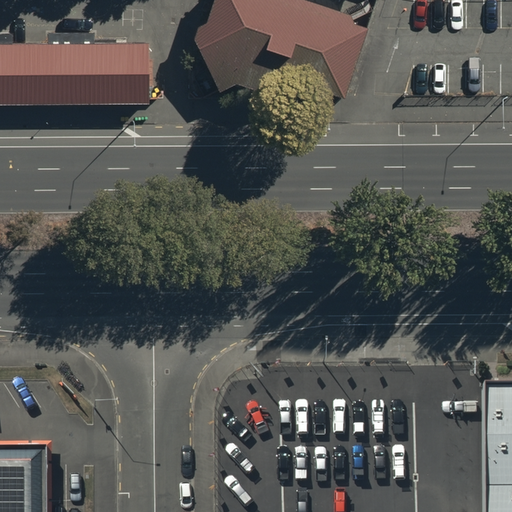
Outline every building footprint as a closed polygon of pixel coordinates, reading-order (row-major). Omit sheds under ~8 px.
[(338,99),(365,24),(284,0),(212,0),(195,46),(224,93),(338,99)] [(0,98),(149,98),(149,41),(0,41),(0,98)] [(511,511),(511,396),(480,396),(480,511),(511,511)] [(300,475),(341,475),(341,511),(398,511),(398,423),(300,423),(300,475)] [(50,511),(50,447),(0,446),(0,511),(50,511)]
